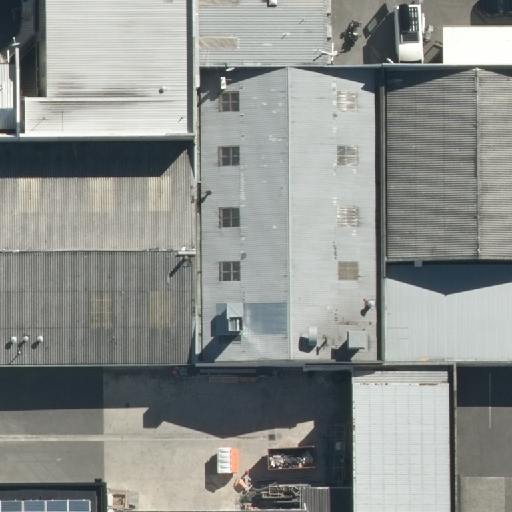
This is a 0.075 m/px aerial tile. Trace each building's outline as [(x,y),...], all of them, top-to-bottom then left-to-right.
[(0,142),(190,139),(189,76),(187,0),(31,0),(34,103),(17,103),(17,55),(0,55),(0,142)] [(322,0),(187,0),(189,76),(323,74),(322,0)] [(511,71),(375,74),(378,269),(511,268),(511,71)] [(191,255),(194,371),(353,369),(379,369),(378,269),(375,74),(323,74),(189,76),(190,139),(191,255)] [(190,139),(0,142),(0,257),(191,255),(190,139)] [(0,369),(194,371),(191,255),(0,257),(0,369)] [(511,268),(378,269),(379,369),(457,368),(511,367),(511,268)] [(458,511),(457,368),(379,369),(353,369),(354,492),(353,511),(458,511)] [(0,511),(98,511),(99,484),(0,484),(0,511)] [(300,511),(353,511),(354,492),(300,492),(300,511)]
